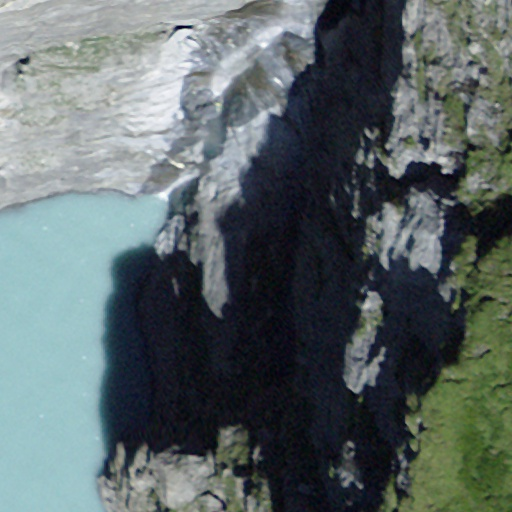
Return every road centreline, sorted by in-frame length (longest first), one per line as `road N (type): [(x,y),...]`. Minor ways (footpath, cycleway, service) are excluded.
road 1 (track): [(305,0),(344,17),(360,80),(316,159),(255,466),(258,511)]
road 2 (track): [(0,63),(233,0)]
